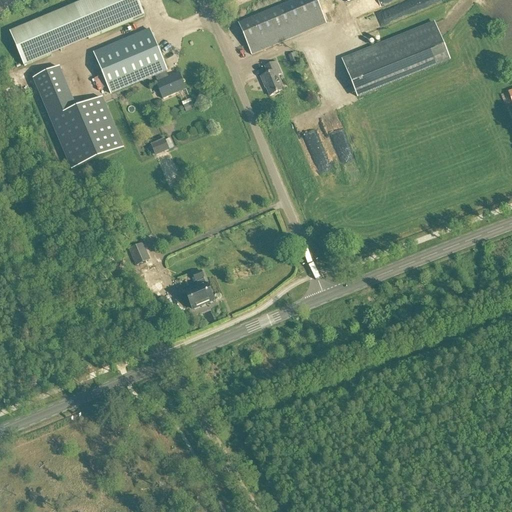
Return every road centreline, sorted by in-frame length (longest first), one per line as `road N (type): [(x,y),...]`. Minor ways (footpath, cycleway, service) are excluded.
road 1 (secondary): [(0,433),(324,298)]
road 2 (unclassified): [(324,298),(202,0)]
road 3 (track): [(21,159),(35,228),(109,369)]
road 4 (secondary): [(324,298),(511,225)]
road 5 (track): [(175,367),(257,511)]
